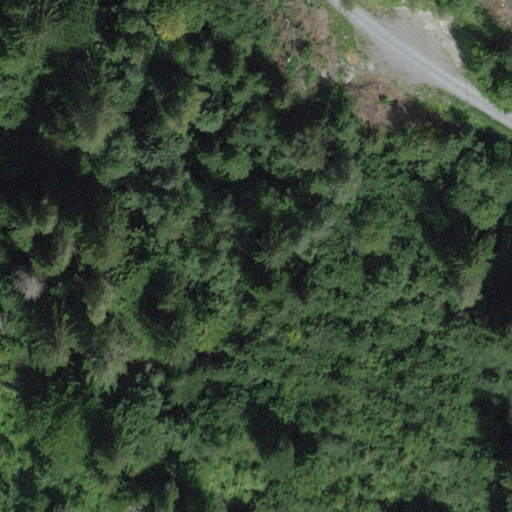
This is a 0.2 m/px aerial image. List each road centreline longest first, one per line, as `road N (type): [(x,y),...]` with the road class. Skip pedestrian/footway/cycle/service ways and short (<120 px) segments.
road 1 (track): [(0,375),(79,412),(149,511)]
road 2 (track): [(511,118),(360,0)]
